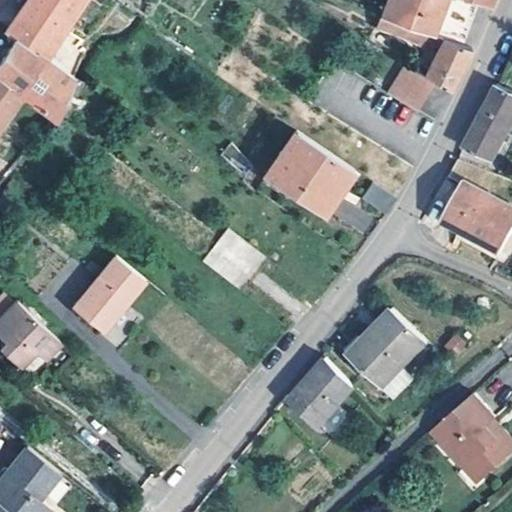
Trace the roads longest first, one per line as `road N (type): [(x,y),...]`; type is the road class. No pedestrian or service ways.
road 1 (residential): [(397,234),(162,511)]
road 2 (residential): [(511,1),(397,234)]
road 3 (residential): [(397,234),(511,291)]
